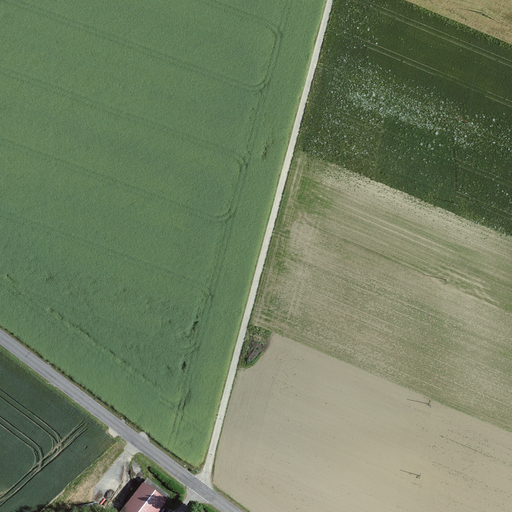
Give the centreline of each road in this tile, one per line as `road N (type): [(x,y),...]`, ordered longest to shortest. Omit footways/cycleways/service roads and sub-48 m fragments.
road 1 (track): [(328,0),(198,489)]
road 2 (tertiary): [(0,339),(229,511)]
